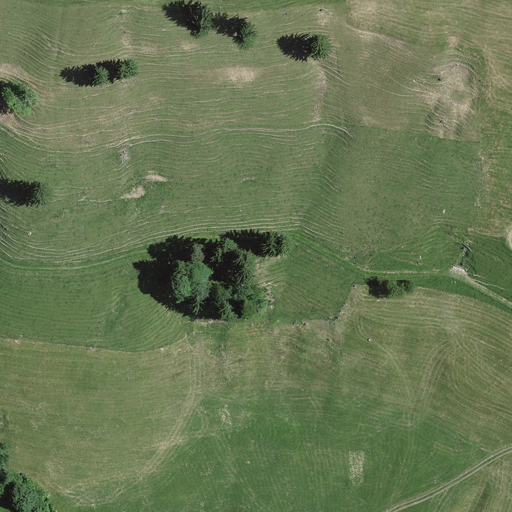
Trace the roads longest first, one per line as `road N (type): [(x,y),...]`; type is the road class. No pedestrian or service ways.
road 1 (track): [(0,259),(28,269),(75,269),(185,243),(292,233),(353,267),(443,271),(511,304)]
road 2 (track): [(511,447),(391,511)]
